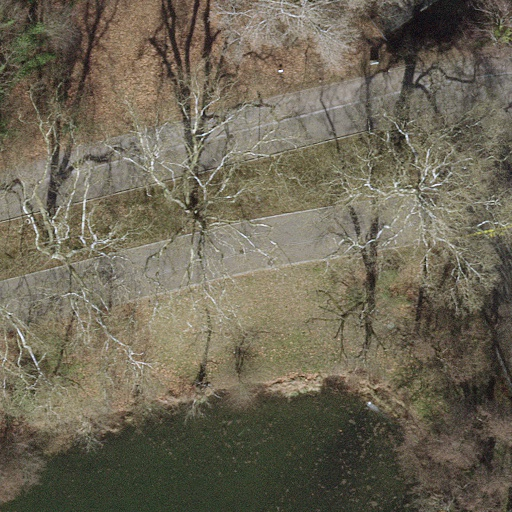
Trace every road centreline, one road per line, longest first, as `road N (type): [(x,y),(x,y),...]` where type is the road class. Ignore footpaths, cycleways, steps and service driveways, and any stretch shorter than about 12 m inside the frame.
road 1 (residential): [(0,300),(481,187),(511,141)]
road 2 (residential): [(511,107),(447,96),(0,208)]
